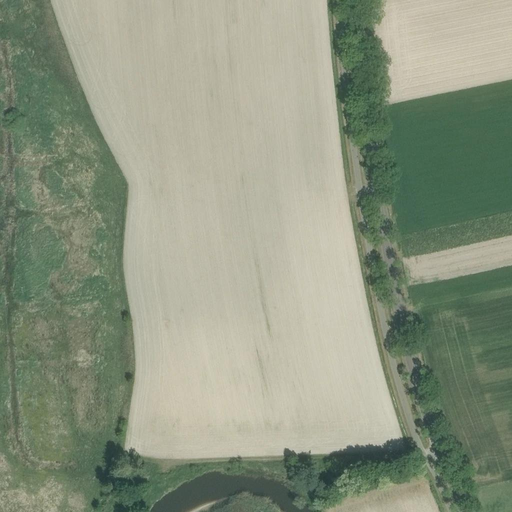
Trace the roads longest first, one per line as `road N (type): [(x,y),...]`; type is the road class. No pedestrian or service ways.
road 1 (tertiary): [(464,511),(410,346),(355,0)]
road 2 (track): [(440,450),(138,460)]
